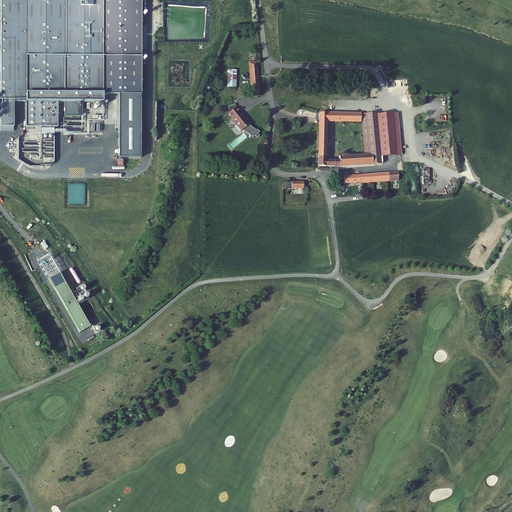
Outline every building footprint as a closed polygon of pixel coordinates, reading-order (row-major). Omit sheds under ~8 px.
[(0,0),(0,129),(13,130),(13,101),(25,101),(25,127),(58,127),(57,102),(102,103),(102,94),(102,0),(0,0)] [(140,0),(102,0),(102,94),(119,94),(141,94),(140,0)] [(247,58),(251,95),(260,94),(256,57),(247,58)] [(236,87),(236,69),(228,69),(229,87),(236,87)] [(141,159),(141,94),(119,94),(119,158),(141,159)] [(236,125),(240,131),(243,129),(249,124),(250,123),(246,119),(245,120),(240,113),(239,114),(235,108),(228,114),(232,119),(231,120),(233,121),(232,123),(234,125),(236,125)] [(360,122),(360,113),(318,112),(318,122),(325,122),(360,122)] [(318,150),(317,166),(335,168),(381,162),(381,156),(376,113),(361,115),(364,154),(362,154),(362,155),(353,156),(353,154),(339,155),(339,160),(335,160),(335,161),(324,161),(325,122),(318,122),(318,133),(316,133),(316,140),(316,145),(316,150),(318,150)] [(376,115),(381,156),(400,154),(397,114),(376,115)] [(250,126),(249,124),(243,129),(246,131),(252,136),(253,134),(256,136),(258,137),(260,135),(258,134),(259,131),(256,129),(256,130),(250,126)] [(343,176),(343,184),(398,180),(398,172),(343,176)] [(67,267),(54,274),(67,297),(77,292),(72,284),(75,282),(67,267)] [(77,292),(67,297),(79,318),(89,313),(77,292)]
